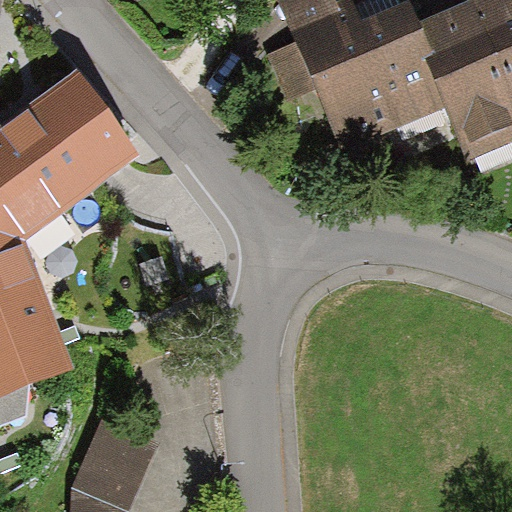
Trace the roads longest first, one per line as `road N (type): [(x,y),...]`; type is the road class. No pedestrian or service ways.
road 1 (residential): [(289,244),(118,58),(77,0)]
road 2 (residential): [(259,511),(249,389),(254,322),(289,244)]
road 3 (residential): [(511,276),(423,246),(357,239),(289,244)]
